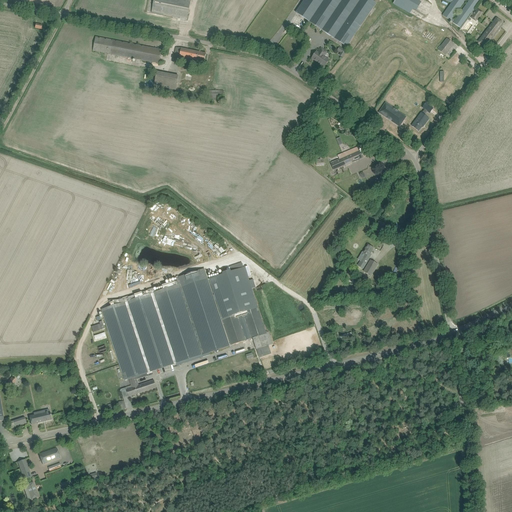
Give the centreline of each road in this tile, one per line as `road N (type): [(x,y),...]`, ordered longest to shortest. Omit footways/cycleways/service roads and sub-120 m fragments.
road 1 (tertiary): [(451,333),(0,444)]
road 2 (unclassified): [(415,156),(258,55),(63,15)]
road 3 (unclassified): [(451,333),(415,156)]
road 4 (unclassified): [(473,511),(451,333)]
road 5 (unclassified): [(415,156),(511,28)]
road 6 (track): [(0,132),(63,15)]
